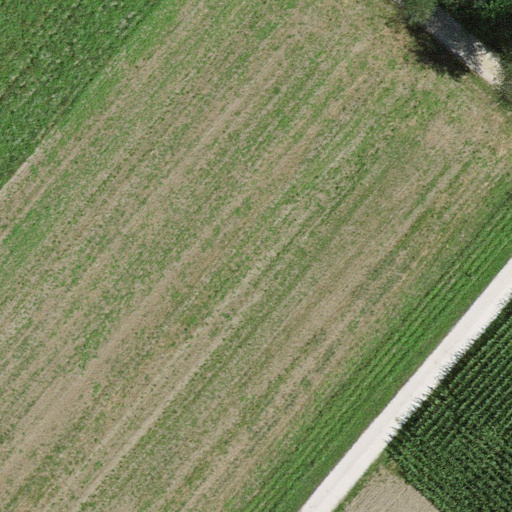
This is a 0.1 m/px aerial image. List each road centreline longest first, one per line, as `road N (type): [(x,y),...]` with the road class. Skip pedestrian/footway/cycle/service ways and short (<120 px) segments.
road 1 (track): [(511,280),(314,511)]
road 2 (track): [(388,0),(511,104)]
